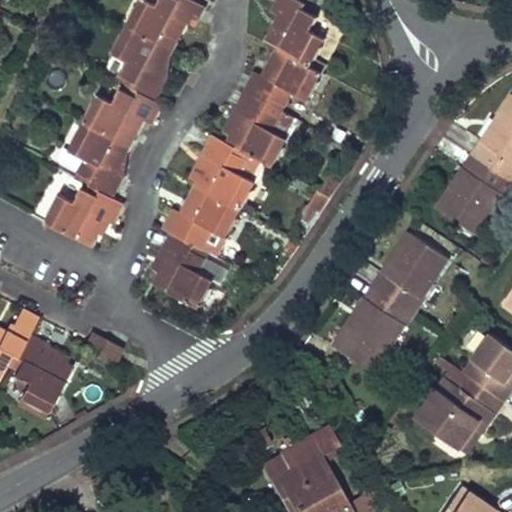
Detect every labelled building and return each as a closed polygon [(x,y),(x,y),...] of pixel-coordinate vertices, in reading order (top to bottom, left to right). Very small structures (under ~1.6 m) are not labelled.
[(128,24),(175,49),(179,42),(178,42),(183,31),(188,22),(195,26),(206,6),(194,0),(160,0),(158,5),(148,0),(140,0),(138,5),(137,4),(131,16),(132,16),(128,24)] [(306,3),(299,0),(277,0),(272,10),(279,14),(286,18),(280,29),(274,25),(269,34),(268,33),(264,41),(278,48),(310,65),(314,58),(316,58),(322,47),(321,46),(325,38),(310,30),(314,23),(315,24),(318,17),(303,9),(306,3)] [(274,25),(280,29),(286,18),(279,14),(274,25)] [(139,92),(156,101),(167,79),(164,78),(167,72),(162,70),(170,56),(171,57),(175,49),(128,24),(124,32),(122,32),(121,33),(115,45),(117,46),(113,53),(128,61),(124,68),(123,68),(120,75),(135,83),(132,88),(139,92)] [(73,47),(54,37),(51,44),(70,54),(73,47)] [(257,71),(246,91),(293,116),(303,97),(308,99),(312,91),(313,92),(319,81),(318,80),(322,72),(310,65),(278,48),(275,55),(276,56),(271,64),(277,68),(272,79),(266,75),(257,71)] [(266,75),(272,79),(277,68),(271,64),(266,75)] [(85,123),(132,147),(136,139),(134,139),(138,131),(131,128),(137,117),(144,120),(152,124),(163,104),(156,101),(139,92),(136,97),(121,89),(117,96),(118,96),(114,103),(100,96),(95,104),(94,103),(88,114),(89,115),(85,123)] [(232,133),(227,142),(237,147),(274,167),(278,159),(280,160),(286,148),(284,147),(289,139),(284,137),(295,117),(293,116),(246,91),(236,111),(244,115),(234,134),(232,133)] [(477,148),(473,155),(511,180),(511,96),(500,115),(489,131),(483,128),(472,145),(477,148)] [(244,115),(236,111),(230,121),(226,130),(232,133),(234,134),(244,115)] [(137,117),(131,128),(138,131),(144,120),(137,117)] [(128,155),(132,147),(85,123),(81,131),(80,130),(74,142),(75,142),(71,150),(86,158),(82,166),(81,165),(78,172),(93,180),(91,185),(101,191),(114,198),(125,177),(121,176),(117,173),(110,170),(115,159),(122,162),(127,154),(128,155)] [(234,152),(237,147),(227,142),(214,135),(203,155),(211,159),(218,163),(212,174),(205,170),(201,178),(199,177),(195,185),(241,209),(246,201),(247,202),(253,191),(252,190),(256,182),(242,174),(249,160),(234,152)] [(119,168),(124,171),(128,155),(127,154),(122,162),(119,168)] [(437,208),(477,234),(511,181),(511,180),(473,155),(464,168),(472,173),(467,180),(459,175),(437,208)] [(122,162),(115,159),(110,170),(117,173),(119,168),(122,162)] [(212,174),(218,163),(211,159),(205,170),(212,174)] [(249,160),(242,174),(256,182),(263,168),(249,160)] [(467,180),(472,173),(464,168),(459,175),(467,180)] [(330,176),(321,190),(332,197),(341,183),(330,176)] [(172,233),(188,241),(190,236),(205,243),(213,229),(227,237),(231,229),(233,230),(239,218),(237,217),(241,209),(195,185),(191,192),(193,193),(188,201),(195,205),(190,216),(182,212),(175,208),(164,229),(172,233)] [(51,215),(47,223),(94,247),(98,240),(96,239),(100,231),(104,225),(108,227),(111,222),(115,224),(125,203),(114,198),(101,191),(98,197),(83,189),(79,195),(80,196),(76,203),(61,195),(57,203),(56,202),(50,214),(51,215)] [(323,211),(332,197),(321,190),(319,189),(310,203),(323,211)] [(182,212),(190,216),(195,205),(188,201),(182,212)] [(375,285),(414,311),(449,258),(410,232),(394,255),(388,265),(396,270),(391,278),(383,273),(375,285)] [(158,275),(154,283),(200,308),(205,300),(206,301),(212,289),(211,288),(222,266),(208,258),(211,253),(188,241),(172,233),(162,253),(169,257),(162,270),(159,276),(158,275)] [(162,270),(169,257),(162,253),(155,266),(162,270)] [(383,273),(391,278),(396,270),(388,265),(383,273)] [(414,311),(375,285),(366,298),(371,302),(357,323),(352,319),(334,346),(373,372),(414,311)] [(371,302),(366,298),(357,312),(352,319),(357,323),(371,302)] [(0,368),(3,370),(12,355),(17,358),(30,334),(39,317),(22,308),(9,332),(0,327),(0,368)] [(93,332),(86,345),(100,352),(97,357),(115,366),(124,349),(93,332)] [(465,372),(505,400),(511,390),(511,385),(507,382),(511,375),(511,347),(493,333),(465,372)] [(21,397),(49,412),(73,365),(66,361),(65,362),(46,352),(48,347),(50,345),(30,334),(17,358),(12,368),(17,370),(14,376),(21,380),(22,379),(29,382),(21,397)] [(48,347),(46,352),(65,362),(66,361),(68,357),(48,347)] [(505,400),(465,372),(455,365),(417,418),(460,449),(473,432),(479,436),(505,400)] [(284,452),(285,454),(293,469),(273,480),(291,511),(294,511),(298,510),(298,511),(351,511),(319,455),(338,445),(328,428),(297,445),(284,452)] [(460,449),(467,453),(474,443),(479,436),(473,432),(460,449)] [(265,465),(273,480),(293,469),(285,454),(265,465)] [(461,487),(443,511),(497,511),(495,510),(493,511),(483,511),(488,505),(479,499),(461,487)]
